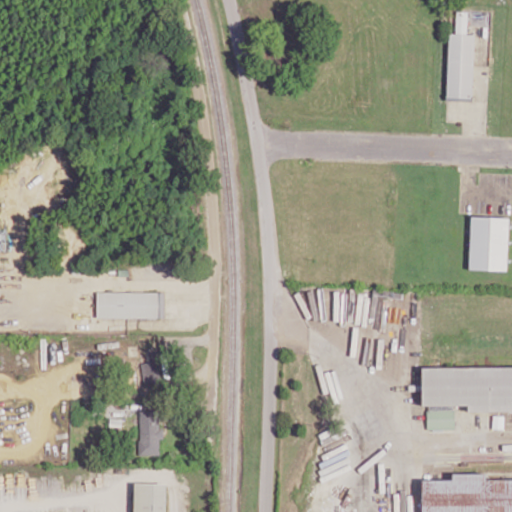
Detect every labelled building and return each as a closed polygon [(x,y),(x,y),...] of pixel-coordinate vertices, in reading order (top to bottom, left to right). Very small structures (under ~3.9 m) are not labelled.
[(474,34),(466,34),(467,11),(456,11),(455,34),(448,34),(446,100),(472,101),(474,34)] [(469,269),(507,270),(509,217),(471,216),(469,269)] [(97,317),(164,318),(165,292),(97,291),(97,317)] [(511,366),(422,366),(422,405),(427,405),(427,429),(454,429),(454,406),(467,406),(467,411),(511,410),(511,366)] [(160,454),(160,439),(163,439),(162,410),(139,410),(139,455),(160,454)] [(422,511),(511,511),(511,478),(487,479),(487,473),(452,473),(452,479),(422,479),(422,511)] [(133,511),(134,483),(166,483),(165,511),(133,511)]
